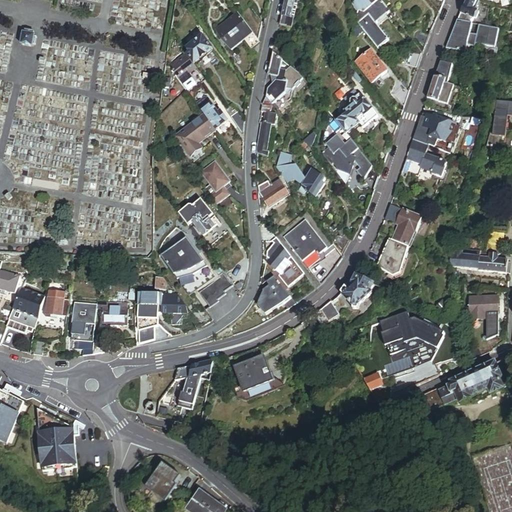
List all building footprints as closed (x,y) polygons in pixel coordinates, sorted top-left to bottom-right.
[(286,0),(281,26),(293,28),(298,0),(286,0)] [(389,13),(378,0),(354,0),(349,4),(357,14),(354,22),(376,49),(386,41),(374,25),(389,13)] [(473,19),(475,19),(478,12),(474,11),(477,2),(476,2),(477,0),(467,0),(459,21),(473,24),(473,19)] [(257,45),(262,28),(252,15),(240,24),(257,45)] [(251,54),(259,48),(257,45),(240,24),(235,18),(214,34),(228,53),(242,42),(251,54)] [(473,24),(459,21),(456,35),(453,34),(452,41),(451,41),(448,49),(467,53),(469,46),(477,47),(477,45),(497,49),(501,30),(481,26),(479,36),(472,34),(474,24),(473,24)] [(414,41),(427,45),(430,38),(417,33),(414,41)] [(35,37),(23,34),(21,47),(33,49),(35,37)] [(190,68),(209,54),(198,40),(192,44),(191,42),(185,46),(187,48),(182,52),(185,56),(182,58),(190,68)] [(407,57),(418,69),(423,56),(412,42),(407,57)] [(382,64),(380,65),(370,53),(356,65),(373,86),(387,74),(383,68),(384,67),(382,64)] [(279,78),(280,74),(280,72),(283,62),(274,54),(269,76),(275,78),(279,78)] [(182,58),(168,68),(180,85),(188,80),(186,76),(193,72),(190,68),(182,58)] [(446,83),(450,84),(455,66),(442,62),(437,77),(447,80),(446,83)] [(356,82),(359,80),(349,67),(347,70),(356,82)] [(280,72),(280,74),(285,76),(284,85),(287,86),(286,92),(292,93),(303,82),(296,75),(291,70),(287,73),(280,72)] [(273,107),(285,96),(286,92),(287,86),(284,85),(285,76),(280,74),(279,78),(275,78),(274,85),(267,91),(266,98),(273,107)] [(391,91),(404,108),(410,91),(399,77),(394,82),(397,86),(391,91)] [(429,100),(451,106),(457,86),(450,84),(446,83),(447,80),(437,77),(434,84),(429,100)] [(359,124),(363,128),(378,116),(366,102),(367,101),(366,99),(365,100),(361,95),(358,95),(354,90),(343,99),(347,103),(345,105),(345,108),(348,112),(346,113),(348,116),(347,118),(346,117),(338,124),(346,135),(354,128),(359,124)] [(202,97),(194,104),(204,117),(210,113),(208,111),(212,108),(214,111),(216,109),(210,101),(209,102),(207,98),(202,97)] [(265,153),(268,153),(276,111),(273,107),(266,98),(262,113),(267,114),(265,125),(270,126),(265,153)] [(511,103),(491,102),(491,115),(495,115),(495,125),(492,125),(486,148),(494,149),(494,148),(503,149),(504,137),(507,138),(510,117),(511,116),(511,103)] [(215,132),(226,124),(216,109),(214,111),(210,113),(204,117),(215,132)] [(242,138),(243,123),(235,112),(227,119),(242,138)] [(197,146),(215,133),(204,118),(175,139),(190,158),(200,151),(197,146)] [(387,133),(393,140),(398,126),(391,118),(382,126),(387,133)] [(365,131),(363,128),(359,124),(354,128),(360,135),(365,131)] [(268,153),(265,153),(270,126),(265,125),(263,125),(257,155),(267,158),(268,153)] [(418,142),(428,146),(434,130),(420,125),(414,140),(418,142)] [(372,165),(350,139),(344,144),(336,134),(324,144),(326,146),(320,151),(329,163),(330,162),(333,164),(347,170),(350,162),(348,159),(351,157),(356,164),(353,167),(364,179),(372,165)] [(310,150),(315,136),(313,135),(304,142),(310,150)] [(241,168),(242,149),(232,136),(223,143),(225,147),(241,168)] [(414,154),(418,142),(414,140),(410,152),(414,154)] [(308,152),(310,150),(304,142),(297,148),(300,152),(305,148),(308,152)] [(428,146),(418,142),(414,154),(410,152),(407,159),(422,165),(421,169),(433,173),(433,174),(443,178),(448,163),(427,155),(430,146),(428,146)] [(305,181),(296,169),(292,170),(291,164),(292,159),(281,156),(277,171),(288,186),(293,182),(301,188),(305,181)] [(222,190),(230,185),(215,165),(201,175),(208,185),(216,195),(209,200),(215,209),(229,199),(222,190)] [(319,196),(325,185),(322,184),(324,180),(310,172),(305,181),(301,188),(298,194),(304,198),(305,195),(315,201),(319,196)] [(260,199),(269,211),(289,197),(280,184),(267,193),(263,188),(259,192),(260,199)] [(216,195),(208,185),(202,190),(209,200),(216,195)] [(187,206),(177,214),(186,227),(190,224),(198,217),(198,218),(199,217),(196,213),(204,207),(199,201),(190,208),(190,207),(187,206)] [(211,225),(208,222),(214,217),(205,206),(204,207),(196,213),(199,217),(198,218),(198,217),(190,224),(201,238),(209,231),(207,229),(211,225)] [(394,242),(410,249),(422,220),(402,212),(396,226),(400,228),(394,242)] [(319,258),(328,250),(305,222),(282,241),(302,265),(315,254),(319,258)] [(506,233),(490,230),(487,252),(503,254),(506,233)] [(343,257),(351,242),(342,231),(334,246),(343,257)] [(158,260),(164,268),(187,249),(176,236),(169,242),(165,237),(155,245),(159,250),(157,252),(161,257),(158,260)] [(396,277),(410,249),(394,242),(390,240),(385,252),(380,265),(396,277)] [(286,263),(289,260),(276,244),(266,255),(268,258),(265,262),(272,270),(283,261),(286,263)] [(480,272),(511,274),(511,272),(511,263),(508,263),(509,261),(499,261),(499,256),(482,255),(482,254),(477,253),(477,258),(474,258),(474,260),(464,259),(464,253),(454,252),(453,258),(451,257),(451,270),(480,272)] [(302,265),(305,269),(319,258),(315,254),(302,265)] [(8,293),(15,295),(20,276),(0,270),(0,290),(2,291),(8,293)] [(358,308),(371,297),(370,295),(375,287),(357,277),(352,286),(350,284),(346,289),(341,296),(353,308),(353,311),(358,311),(358,308)] [(283,313),(296,305),(275,278),(266,283),(268,286),(262,290),(256,304),(264,316),(279,307),(283,313)] [(227,297),(234,291),(224,279),(218,284),(227,297)] [(164,292),(165,284),(161,280),(157,280),(155,291),(164,292)] [(38,320),(45,297),(18,288),(5,327),(25,334),(31,317),(38,320)] [(162,307),(187,308),(179,296),(139,295),(139,307),(162,307)] [(51,316),(68,317),(70,301),(64,300),(48,299),(47,299),(46,318),(51,318),(51,316)] [(483,316),(501,317),(501,299),(472,299),(471,321),(483,321),(483,316)] [(433,313),(439,308),(434,301),(428,306),(433,313)] [(72,324),(96,327),(98,311),(99,307),(75,304),(74,310),(73,317),(72,324)] [(330,324),(341,318),(335,308),(332,304),(323,312),(330,324)] [(105,327),(130,327),(131,310),(128,310),(105,309),(105,312),(105,327)] [(331,325),(330,324),(323,312),(313,318),(322,331),(331,325)] [(442,335),(411,319),(407,321),(404,314),(378,323),(390,356),(424,344),(435,349),(442,335)] [(37,354),(46,356),(47,342),(39,341),(37,354)] [(98,356),(103,354),(105,341),(94,343),(93,345),(92,357),(98,356)] [(83,358),(92,357),(93,345),(85,345),(83,358)] [(233,370),(242,395),(271,384),(262,360),(233,370)] [(188,379),(211,375),(214,362),(202,365),(190,367),(188,379)] [(484,398),(482,395),(491,391),(493,396),(505,391),(501,381),(502,380),(495,364),(451,383),(452,386),(442,391),(425,398),(431,414),(459,401),(460,405),(473,399),(474,402),(482,399),(484,398)] [(185,380),(188,379),(190,367),(175,369),(173,382),(185,380)] [(193,411),(201,381),(210,383),(211,375),(188,379),(185,398),(183,408),(193,411)] [(373,394),(384,387),(378,377),(367,384),(373,394)] [(183,408),(185,398),(188,379),(185,380),(181,396),(180,396),(178,407),(183,408)] [(25,403),(0,391),(0,442),(5,445),(25,403)] [(482,399),(483,401),(493,397),(493,396),(491,391),(482,395),(484,398),(482,399)] [(174,421),(178,407),(159,403),(158,417),(174,421)] [(149,404),(146,406),(145,410),(148,414),(152,415),(156,413),(157,408),(154,405),(149,404)] [(72,429),(38,411),(42,472),(76,470),(73,430),(72,429)] [(174,491),(176,487),(174,485),(181,476),(163,464),(147,488),(166,502),(174,491)] [(226,511),(227,511),(215,503),(217,501),(202,491),(191,507),(198,511),(226,511)]
